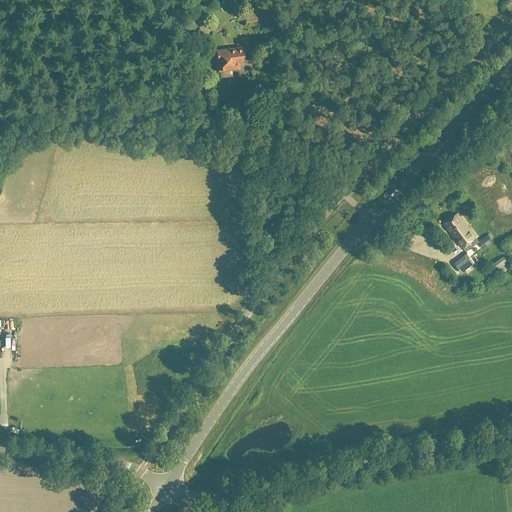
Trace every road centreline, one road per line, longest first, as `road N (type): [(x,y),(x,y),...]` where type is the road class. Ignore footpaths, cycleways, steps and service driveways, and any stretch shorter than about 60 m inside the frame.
road 1 (tertiary): [(167,486),(304,298),(511,69)]
road 2 (unclassified): [(192,498),(511,428)]
road 3 (unclassified): [(167,486),(119,463),(0,447)]
